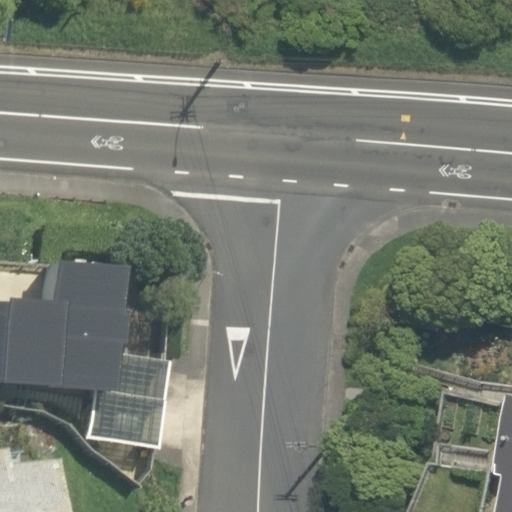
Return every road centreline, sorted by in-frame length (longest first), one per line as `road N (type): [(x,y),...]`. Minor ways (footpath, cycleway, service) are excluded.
road 1 (residential): [(258,511),(258,396),(290,136)]
road 2 (secondary): [(290,136),(0,114)]
road 3 (secondary): [(511,153),(290,136)]
